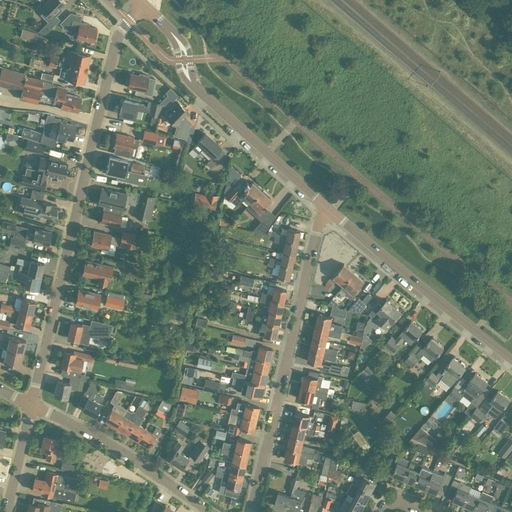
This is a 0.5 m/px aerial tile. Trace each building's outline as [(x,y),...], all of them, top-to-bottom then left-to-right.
[(48,0),(41,7),(44,10),(41,14),(49,21),(62,9),(60,7),(64,3),(61,0),(48,0)] [(68,15),(61,23),(63,26),(63,28),(78,32),(76,38),(93,42),(94,40),(95,39),(96,36),(95,34),(96,28),(88,26),(89,23),(73,20),(68,15)] [(45,33),(52,27),(47,22),(38,31),(45,33)] [(38,33),(23,28),(20,37),(35,42),(38,33)] [(60,60),(59,62),(87,69),(88,63),(90,62),(91,58),(90,57),(90,55),(66,50),(65,57),(64,57),(63,61),(60,60)] [(86,74),(87,69),(59,62),(59,65),(62,65),(60,76),(84,82),(85,80),(86,80),(87,76),(86,74)] [(66,88),(53,85),(54,83),(47,81),(43,80),(26,75),(26,74),(0,65),(0,84),(22,91),(20,99),(37,103),(40,92),(55,95),(53,102),(61,104),(61,108),(77,112),(78,110),(80,109),(80,105),(79,104),(81,97),(65,93),(66,88)] [(54,75),(42,72),(40,78),(53,81),(54,75)] [(145,90),(146,84),(153,86),(155,78),(148,77),(148,75),(140,73),(139,75),(130,73),(129,79),(127,80),(127,83),(128,85),(127,87),(145,90)] [(165,92),(167,95),(173,100),(178,95),(170,87),(165,92)] [(142,111),(144,104),(124,100),(123,106),(121,106),(119,114),(134,117),(136,109),(142,111)] [(162,104),(152,102),(149,115),(159,117),(162,104)] [(195,129),(189,127),(190,122),(184,116),(189,112),(178,102),(176,104),(174,102),(165,111),(167,113),(165,115),(176,125),(177,126),(174,135),(185,138),(185,141),(190,143),(195,129)] [(75,125),(61,122),(61,119),(54,118),(50,136),(65,139),(65,138),(72,139),(75,125)] [(35,131),(38,122),(32,119),(31,124),(25,122),(23,129),(8,124),(6,131),(41,142),(44,133),(35,131)] [(137,145),(139,139),(133,138),(133,136),(116,132),(113,146),(130,150),(131,144),(137,145)] [(157,135),(145,132),(143,144),(145,145),(144,147),(167,152),(169,143),(156,140),(157,135)] [(196,143),(197,143),(193,148),(199,154),(200,152),(202,154),(205,153),(206,152),(212,157),(206,163),(210,167),(219,159),(214,155),(221,147),(205,133),(196,143)] [(171,147),(180,148),(180,139),(172,138),(171,147)] [(43,144),(27,140),(24,149),(41,153),(43,144)] [(108,174),(117,177),(116,178),(136,183),(138,174),(124,171),(126,160),(109,156),(106,171),(109,171),(108,174)] [(49,174),(64,177),(67,163),(58,161),(59,159),(50,157),(49,159),(41,157),(38,170),(26,167),(24,175),(23,174),(21,183),(39,189),(43,190),(46,181),(47,181),(49,174)] [(143,165),(133,162),(131,171),(141,174),(143,165)] [(233,168),(226,177),(233,183),(240,174),(233,168)] [(251,182),(241,193),(233,187),(225,196),(237,206),(245,197),(250,203),(261,191),(260,190),(261,188),(258,185),(256,187),(251,182)] [(121,214),(121,211),(123,202),(135,205),(136,202),(138,192),(127,189),(125,194),(102,188),(98,203),(105,205),(104,210),(103,210),(101,221),(119,225),(125,226),(127,216),(121,215),(122,214),(121,214)] [(50,203),(42,201),(44,192),(32,189),(30,198),(21,195),(18,206),(24,207),(22,214),(39,219),(39,215),(54,219),(54,217),(57,217),(58,212),(56,211),(57,206),(50,204),(50,203)] [(261,191),(250,203),(257,208),(266,216),(271,211),(265,206),(271,199),(265,195),(266,193),(263,190),(261,191)] [(143,193),(138,192),(136,202),(141,203),(137,218),(150,221),(155,196),(143,194),(143,193)] [(204,194),(195,192),(192,204),(212,209),(216,194),(205,192),(204,194)] [(271,223),(265,217),(261,221),(259,224),(253,231),(263,233),(271,223)] [(16,223),(2,220),(0,229),(14,233),(16,223)] [(26,238),(32,239),(32,241),(48,245),(51,232),(35,228),(35,229),(21,226),(20,231),(16,230),(15,237),(11,236),(9,246),(23,249),(24,248),(32,250),(34,242),(26,240),(26,238)] [(285,240),(297,242),(299,230),(288,227),(286,235),(275,233),(274,237),(281,239),(285,240)] [(110,234),(94,230),(92,237),(90,238),(89,242),(91,243),(90,245),(102,247),(101,252),(113,255),(115,244),(119,245),(132,248),(135,233),(122,230),(121,237),(110,235),(110,234)] [(285,240),(282,252),(294,254),(297,242),(285,240)] [(280,263),(291,266),(294,254),(282,252),(280,263)] [(82,274),(98,278),(98,281),(106,283),(107,279),(109,280),(112,265),(85,259),(82,274)] [(14,270),(41,276),(43,263),(30,260),(29,266),(16,262),(14,270)] [(291,266),(280,263),(277,276),(288,278),(291,266)] [(344,284),(354,272),(344,264),(334,276),(344,284)] [(153,271),(129,265),(127,275),(151,281),(153,271)] [(9,271),(0,268),(0,279),(6,282),(9,271)] [(41,276),(14,270),(13,277),(26,280),(25,285),(38,288),(41,276)] [(347,295),(351,299),(355,294),(354,293),(364,281),(354,272),(344,284),(350,290),(347,293),(348,294),(347,295)] [(254,278),(241,275),(239,283),(252,286),(254,278)] [(325,286),(328,289),(335,282),(331,278),(326,283),(327,284),(325,286)] [(274,286),(274,287),(268,286),(267,293),(261,292),(260,296),(268,298),(272,299),(283,301),(286,289),(274,286)] [(96,308),(100,293),(78,288),(75,303),(96,308)] [(228,301),(243,302),(244,291),(230,289),(228,301)] [(363,300),(366,303),(373,296),(369,292),(363,300)] [(212,298),(200,295),(198,301),(210,304),(212,298)] [(123,298),(115,296),(114,299),(106,297),(105,304),(121,308),(123,298)] [(363,300),(359,297),(348,310),(358,313),(366,303),(363,300)] [(14,310),(32,314),(35,301),(21,298),(19,311),(14,310)] [(270,305),(269,311),(280,313),(283,301),(272,299),(270,305)] [(375,329),(380,323),(386,328),(401,311),(388,300),(379,310),(378,308),(373,314),(373,315),(367,322),(375,329)] [(8,305),(7,311),(6,314),(9,314),(9,315),(17,317),(16,323),(29,326),(32,314),(14,310),(15,307),(8,305)] [(347,310),(333,306),(331,314),(345,317),(346,316),(347,310)] [(255,320),(277,325),(280,313),(269,311),(268,317),(263,316),(262,318),(256,316),(255,320)] [(316,325),(342,331),(343,326),(331,323),(332,317),(319,313),(316,325)] [(0,326),(8,329),(10,320),(0,317),(0,326)] [(206,319),(197,317),(195,324),(205,326),(206,319)] [(276,332),(277,325),(255,320),(254,325),(260,326),(258,334),(275,338),(275,337),(276,337),(277,333),(276,332)] [(412,320),(404,329),(396,339),(392,335),(384,344),(394,352),(401,344),(400,343),(404,338),(411,344),(423,330),(412,320)] [(87,330),(89,330),(89,331),(99,333),(101,325),(91,323),(90,325),(82,323),(81,325),(71,322),(67,337),(84,341),(87,330)] [(313,337),(327,340),(328,335),(341,338),(342,331),(316,325),(313,337)] [(0,332),(0,338),(9,341),(7,349),(23,353),(26,340),(6,336),(7,334),(0,332)] [(245,337),(233,334),(231,341),(243,344),(245,337)] [(362,337),(351,334),(349,342),(360,345),(362,337)] [(311,349),(337,355),(338,350),(325,347),(327,340),(313,337),(311,349)] [(424,345),(417,353),(415,356),(411,353),(404,361),(412,367),(423,353),(432,361),(444,347),(432,338),(425,346),(424,345)] [(250,351),(244,350),(237,348),(235,352),(269,361),(271,355),(272,355),(273,351),(272,350),(272,349),(258,345),(257,351),(251,350),(250,351)] [(0,364),(1,361),(4,361),(3,362),(19,366),(23,353),(7,349),(5,357),(1,356),(0,360),(0,364)] [(337,355),(311,349),(308,361),(321,364),(323,357),(336,361),(337,355)] [(64,350),(61,365),(63,366),(80,370),(83,358),(92,360),(93,355),(73,350),(73,352),(64,350)] [(247,367),(267,372),(267,371),(269,371),(270,367),(268,366),(269,361),(235,352),(235,353),(233,352),(232,357),(248,361),(247,367)] [(199,356),(197,366),(204,367),(206,358),(199,356)] [(445,364),(440,371),(437,375),(432,371),(419,387),(428,395),(435,386),(434,385),(439,378),(450,386),(466,367),(465,366),(465,365),(461,361),(460,362),(454,357),(447,365),(445,364)] [(137,363),(119,359),(118,364),(136,368),(137,363)] [(348,376),(350,367),(343,365),(343,367),(331,364),(329,372),(348,376)] [(369,373),(370,374),(373,370),(367,365),(364,369),(369,373)] [(194,367),(188,366),(186,374),(192,376),(194,367)] [(231,376),(264,384),(265,378),(267,378),(267,375),(266,374),(267,372),(247,367),(245,374),(232,371),(231,376)] [(364,369),(360,373),(365,378),(369,373),(364,369)] [(308,375),(305,375),(302,387),(315,390),(328,392),(329,388),(322,386),(324,377),(319,376),(319,372),(309,370),(308,375)] [(485,395),(480,391),(488,382),(476,372),(469,381),(467,380),(462,386),(459,389),(455,386),(445,398),(454,405),(463,395),(477,405),(485,395)] [(262,390),(264,384),(231,376),(234,377),(232,383),(243,386),(242,391),(261,396),(261,394),(263,394),(264,391),(262,390)] [(67,397),(69,387),(78,389),(82,390),(84,380),(71,377),(69,383),(57,380),(54,394),(67,397)] [(223,392),(225,384),(198,377),(196,385),(223,392)] [(135,383),(115,378),(114,386),(134,391),(135,383)] [(83,406),(82,408),(95,415),(101,403),(104,398),(95,394),(99,386),(90,382),(86,389),(84,392),(78,404),(83,406)] [(194,389),(186,387),(183,399),(191,401),(194,389)] [(314,395),(335,400),(336,394),(328,392),(315,390),(302,387),(299,398),(303,399),(301,405),(311,407),(314,395)] [(478,406),(470,415),(479,421),(493,403),(502,409),(509,399),(498,390),(490,400),(487,398),(480,407),(478,406)] [(115,426),(123,415),(126,409),(118,404),(124,392),(117,391),(110,401),(114,404),(105,420),(109,423),(109,424),(110,425),(112,427),(114,427),(115,426)] [(232,396),(220,393),(218,400),(230,403),(232,396)] [(383,399),(377,394),(373,399),(379,404),(383,399)] [(138,404),(139,405),(143,407),(146,402),(146,401),(146,400),(142,398),(138,404)] [(359,408),(361,400),(352,398),(350,407),(359,408)] [(168,414),(172,401),(162,399),(157,408),(168,414)] [(245,403),(243,410),(231,408),(230,412),(258,419),(260,408),(258,408),(259,406),(245,403)] [(126,433),(143,407),(139,405),(135,412),(133,410),(132,412),(126,409),(123,415),(115,426),(116,427),(116,428),(116,429),(119,430),(120,430),(121,430),(126,433)] [(146,409),(143,407),(126,433),(137,440),(145,428),(138,424),(143,416),(142,416),(146,409)] [(257,423),(258,419),(230,412),(226,430),(240,433),(241,428),(253,430),(255,423),(257,423)] [(293,424),(319,430),(319,429),(326,430),(327,425),(308,420),(309,415),(296,412),(293,424)] [(394,417),(393,416),(388,412),(381,420),(387,425),(394,417)] [(340,424),(347,425),(348,419),(343,414),(340,424)] [(434,429),(438,424),(430,417),(425,422),(434,429)] [(475,424),(468,418),(461,427),(468,432),(475,424)] [(494,427),(501,433),(509,424),(501,418),(494,427)] [(179,420),(174,427),(179,430),(184,423),(179,420)] [(291,435),(304,439),(304,438),(310,440),(311,433),(318,434),(319,430),(293,424),(291,435)] [(145,428),(137,440),(137,441),(138,442),(141,444),(142,444),(143,443),(148,446),(155,435),(157,436),(160,430),(155,427),(152,433),(145,428)] [(226,432),(216,429),(214,437),(224,439),(226,432)] [(419,429),(414,437),(415,437),(427,442),(429,438),(419,429)] [(190,439),(194,442),(199,440),(199,435),(195,432),(191,434),(190,439)] [(54,460),(57,445),(55,445),(57,438),(44,435),(41,448),(48,450),(46,458),(54,460)] [(288,447),(318,454),(320,449),(303,445),(304,439),(291,435),(288,447)] [(450,439),(444,435),(438,441),(444,446),(450,439)] [(498,452),(505,458),(511,449),(511,438),(510,437),(498,452)] [(237,438),(234,450),(248,453),(251,441),(237,438)] [(189,455),(199,461),(209,446),(199,439),(189,455)] [(174,451),(169,459),(176,464),(176,466),(178,468),(180,467),(182,468),(189,458),(179,451),(184,445),(177,441),(172,449),(174,451)] [(367,441),(362,445),(365,449),(370,445),(367,441)] [(427,454),(429,450),(418,445),(416,449),(427,454)] [(231,462),(245,465),(248,453),(234,450),(228,449),(229,448),(222,447),(221,452),(227,453),(228,455),(233,456),(231,462)] [(318,454),(288,447),(285,459),(299,462),(300,455),(317,459),(318,454)] [(403,478),(411,460),(397,455),(395,461),(397,462),(392,473),(403,478)] [(411,460),(403,478),(414,483),(422,465),(411,460)] [(59,469),(73,473),(75,465),(61,462),(59,469)] [(216,470),(242,476),(245,465),(231,462),(230,467),(224,466),(223,467),(217,466),(216,470)] [(433,470),(422,465),(414,483),(425,488),(433,470)] [(297,486),(299,479),(304,480),(306,471),(298,469),(296,478),(293,477),(291,484),(297,486)] [(201,478),(207,483),(214,474),(208,470),(201,478)] [(239,488),(242,476),(216,470),(215,475),(222,477),(223,472),(229,473),(226,485),(239,488)] [(443,495),(448,483),(452,475),(445,472),(444,474),(433,470),(425,488),(437,492),(443,495)] [(32,489),(48,492),(74,499),(78,479),(58,473),(46,471),(44,479),(34,477),(32,489)] [(352,481),(359,485),(359,486),(371,492),(376,481),(357,471),(352,481)] [(342,484),(345,479),(339,475),(336,480),(342,484)] [(486,481),(497,486),(499,481),(488,477),(486,481)] [(108,480),(100,478),(98,486),(106,488),(108,480)] [(460,481),(452,499),(463,504),(469,492),(471,486),(460,481)] [(323,494),(334,500),(336,496),(331,493),(334,486),(329,483),(323,494)] [(295,492),(296,488),(297,486),(291,484),(289,491),(292,491),(295,492)] [(353,496),(365,503),(371,492),(359,486),(353,496)] [(295,492),(292,491),(290,496),(286,509),(296,511),(298,511),(306,491),(296,488),(295,492)] [(482,490),(480,496),(479,496),(474,508),(482,511),(485,511),(490,501),(493,495),(482,490)] [(290,496),(278,492),(274,505),(286,509),(290,496)] [(469,492),(463,504),(474,508),(479,496),(469,492)] [(316,511),(321,499),(313,496),(308,511),(316,511)] [(342,504),(357,511),(359,511),(365,503),(353,496),(350,502),(345,499),(342,504)] [(52,500),(49,511),(53,511),(58,511),(61,503),(52,500)] [(490,501),(485,511),(498,511),(501,505),(490,501)] [(26,511),(47,511),(49,504),(38,502),(38,505),(29,503),(26,511)]
